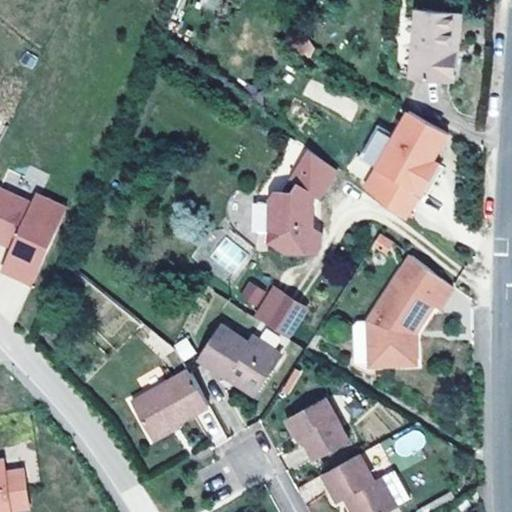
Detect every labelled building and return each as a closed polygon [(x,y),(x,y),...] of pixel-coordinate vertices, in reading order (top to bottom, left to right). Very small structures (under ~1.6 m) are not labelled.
[(214,12),(218,0),(201,0),(199,6),(214,12)] [(454,80),(460,13),(416,9),(410,77),(454,80)] [(310,80),(303,94),(352,118),(359,104),(310,80)] [(428,169),(433,160),(448,133),(409,111),(395,135),(377,167),(366,188),(405,218),(420,192),(422,194),(434,173),(428,169)] [(377,167),(395,135),(378,126),(361,157),(377,167)] [(307,224),(308,213),(310,213),(337,171),(309,153),(284,192),(276,192),(270,199),(270,202),(258,202),(255,204),(255,229),(258,232),(271,232),(271,239),(286,251),(317,250),(320,245),(320,232),(307,224)] [(434,173),(439,163),(433,160),(428,169),(434,173)] [(3,263),(34,277),(67,201),(36,187),(32,196),(0,182),(0,233),(0,234),(3,229),(16,235),(14,240),(3,263)] [(3,229),(0,234),(14,240),(16,235),(3,229)] [(385,251),(391,241),(380,234),(374,244),(385,251)] [(234,276),(250,255),(226,236),(210,257),(234,276)] [(416,331),(434,303),(440,308),(454,286),(412,255),(370,320),(371,364),(416,362),(416,354),(416,331)] [(237,301),(254,310),(265,289),(248,280),(237,301)] [(286,334),(304,304),(275,285),(256,315),(286,334)] [(371,364),(370,320),(354,321),(355,364),(371,364)] [(259,389),(281,356),(253,336),(249,342),(224,325),(200,359),(227,376),(231,370),(259,389)] [(173,345),(182,361),(196,353),(187,337),(173,345)] [(179,422),(210,405),(189,369),(133,401),(153,437),(179,422)] [(259,389),(231,370),(227,376),(254,395),(259,389)] [(349,439),(326,397),(291,417),(314,458),(349,439)] [(155,440),(182,426),(179,422),(153,437),(155,440)] [(427,444),(417,427),(391,443),(400,459),(427,444)] [(387,511),(398,506),(382,476),(375,480),(360,453),(323,474),(339,501),(345,497),(353,511),(387,511)] [(0,511),(11,511),(11,510),(8,485),(26,482),(24,470),(6,472),(4,459),(0,459),(0,511)] [(8,485),(11,510),(30,507),(26,482),(8,485)]
